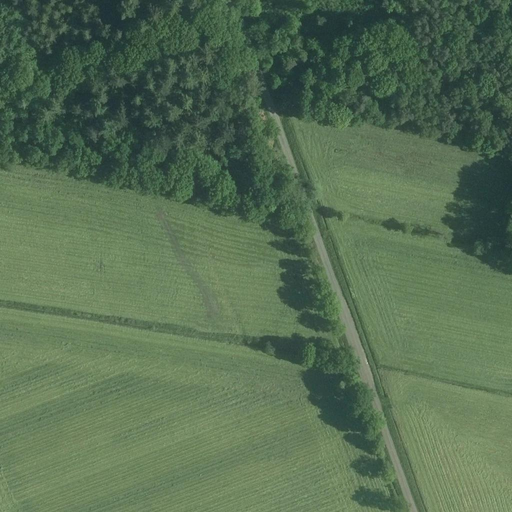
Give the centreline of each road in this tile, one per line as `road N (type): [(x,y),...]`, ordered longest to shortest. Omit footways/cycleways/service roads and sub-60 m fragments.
road 1 (unclassified): [(413,511),(231,1)]
road 2 (unclassified): [(231,1),(0,86)]
